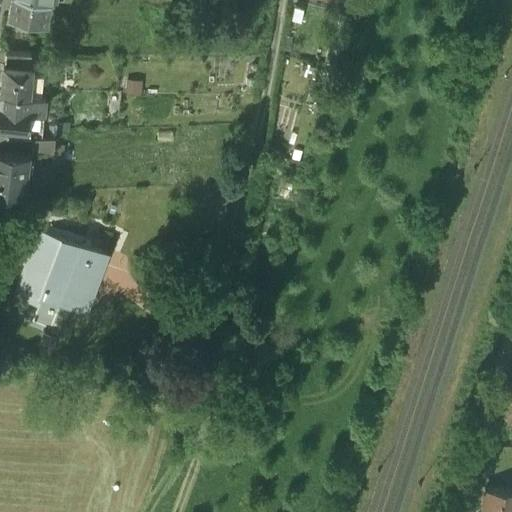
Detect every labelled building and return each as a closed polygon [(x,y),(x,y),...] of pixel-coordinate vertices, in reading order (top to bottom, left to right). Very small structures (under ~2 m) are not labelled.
[(58,15),(64,17),(67,0),(21,0),(20,5),(15,28),(53,36),(53,32),(58,15)] [(53,32),(61,33),(64,17),(58,15),(53,32)] [(15,28),(10,51),(23,54),(48,59),(52,39),(53,36),(15,28)] [(75,38),(75,35),(61,33),(53,32),(53,36),(52,39),(72,43),(72,38),(75,38)] [(23,54),(20,67),(45,72),(48,59),(23,54)] [(7,102),(33,105),(35,94),(8,92),(7,102)] [(3,132),(33,135),(36,109),(36,105),(33,105),(7,102),(6,102),(3,132)] [(33,135),(42,136),(45,110),(36,109),(33,135)] [(33,178),(42,179),(47,137),(42,136),(33,135),(3,132),(2,143),(0,143),(0,166),(20,168),(20,175),(33,178)] [(0,175),(20,175),(20,168),(0,166),(0,175)] [(54,179),(42,179),(33,178),(35,193),(56,193),(56,190),(54,179)] [(0,187),(0,228),(13,230),(25,232),(30,192),(0,187)] [(54,196),(55,209),(64,211),(63,190),(56,190),(56,193),(57,196),(54,196)] [(13,230),(0,228),(0,239),(12,240),(13,230)] [(59,241),(33,241),(25,259),(47,269),(59,241)] [(102,300),(42,274),(16,334),(40,344),(42,340),(78,356),(102,300)] [(107,302),(102,300),(78,356),(83,358),(107,302)] [(511,468),(506,469),(498,493),(511,493),(511,468)]
